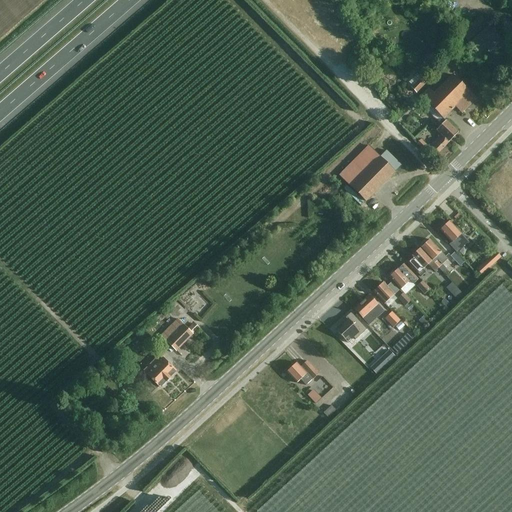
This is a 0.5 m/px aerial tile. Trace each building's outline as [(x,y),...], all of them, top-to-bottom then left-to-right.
[(480,17),(467,28),(452,12),(445,4),(440,0),(432,0),(440,8),(441,7),(448,15),(448,16),(461,30),(459,32),(468,41),(486,24),(480,17)] [(488,26),(469,43),(476,50),(476,49),(477,50),(473,53),(471,55),(471,58),(472,60),(474,61),(477,61),(479,60),(483,56),(482,55),(486,52),(488,51),(487,50),(496,42),(500,45),(503,42),(488,26)] [(421,96),(426,101),(443,118),(455,106),(461,112),(475,98),(452,75),(434,93),(429,88),(421,96)] [(416,92),(426,83),(421,77),(411,87),(416,92)] [(437,153),(458,132),(445,120),(436,130),(441,135),(430,146),(437,153)] [(424,152),(428,148),(420,139),(416,143),(424,152)] [(339,175),(350,186),(365,201),(401,165),(386,150),(379,157),(368,146),(339,175)] [(464,245),(468,241),(463,236),(449,221),(439,230),(452,243),(457,238),(464,245)] [(425,243),(420,248),(438,268),(442,273),(446,269),(442,265),(447,259),(429,239),(428,241),(426,241),(425,242),(425,243)] [(412,255),(410,257),(411,258),(407,262),(420,277),(425,273),(422,270),(428,265),(434,272),(438,268),(420,248),(416,252),(414,252),(412,253),(412,255)] [(460,266),(464,262),(454,252),(450,256),(460,266)] [(489,268),(501,257),(496,252),(484,263),(489,268)] [(389,277),(403,293),(405,294),(414,286),(413,284),(418,279),(403,264),(394,272),(392,271),(389,274),(389,276),(389,277)] [(424,294),(429,289),(422,281),(417,286),(424,294)] [(384,304),(398,290),(391,283),(387,287),(383,283),(373,292),(384,304)] [(405,306),(410,301),(403,293),(397,298),(405,306)] [(373,316),(381,308),(369,295),(354,309),(362,318),(369,312),(373,316)] [(355,339),(366,329),(351,312),(341,321),(343,323),(335,330),(347,343),(353,337),(355,339)] [(400,321),(391,312),(385,319),(393,327),(400,321)] [(162,336),(176,350),(177,351),(193,335),(177,320),(162,336)] [(188,329),(194,334),(199,329),(194,323),(188,329)] [(380,354),(386,349),(380,343),(374,348),(380,354)] [(388,352),(371,368),(377,374),(394,358),(388,352)] [(162,358),(159,355),(143,370),(146,374),(152,380),(149,383),(155,389),(158,386),(160,387),(176,371),(162,358)] [(313,379),(319,374),(306,361),(301,366),(300,367),(296,363),(286,372),(296,383),(300,379),(305,385),(313,378),(313,379)] [(331,406),(323,413),(328,419),(336,411),(331,406)]
